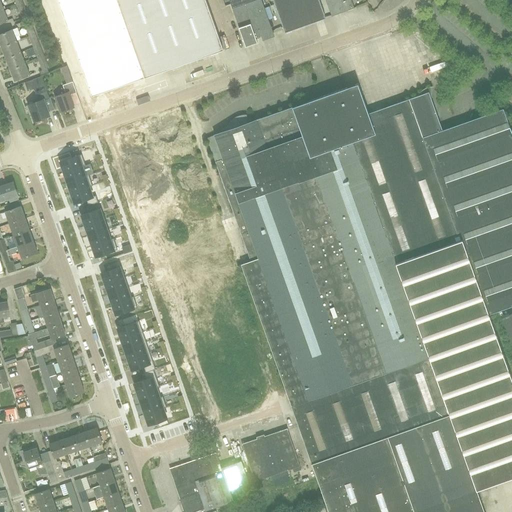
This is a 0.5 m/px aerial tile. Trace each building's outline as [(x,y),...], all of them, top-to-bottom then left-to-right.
[(57,0),(92,96),(144,78),(223,50),(205,0),(57,0)] [(229,0),(241,31),(240,31),(246,46),(257,42),(255,38),(273,31),(260,0),(229,0)] [(318,0),(273,0),(285,32),(325,18),(318,0)] [(350,0),(325,0),(331,16),(354,8),(350,0)] [(22,2),(16,4),(13,5),(14,9),(17,7),(21,16),(27,13),(22,2)] [(4,9),(0,10),(0,23),(8,21),(4,9)] [(29,36),(35,34),(31,22),(24,25),(29,36)] [(0,44),(1,47),(16,41),(12,30),(0,34),(0,44)] [(33,47),(40,45),(35,34),(29,36),(33,47)] [(6,58),(21,52),(16,41),(1,47),(6,58)] [(37,58),(44,56),(40,45),(33,47),(37,58)] [(21,52),(6,58),(10,69),(25,63),(21,52)] [(44,56),(37,58),(42,70),(39,71),(41,76),(49,73),(47,68),(49,68),(44,56)] [(413,72),(416,78),(442,66),(439,60),(413,72)] [(25,63),(10,69),(14,81),(29,75),(25,63)] [(50,98),(43,78),(42,77),(24,83),(27,91),(35,89),(39,101),(29,105),(34,120),(49,115),(44,100),(50,98)] [(60,111),(67,109),(70,110),(73,109),(73,107),(69,94),(76,92),(73,81),(63,85),(65,93),(55,96),(60,111)] [(244,126),(208,140),(251,260),(241,264),(330,511),(486,511),(478,489),(397,263),(463,239),(490,314),(511,305),(511,132),(503,108),(443,129),(429,91),(369,113),(358,83),(257,119),(258,122),(244,126)] [(82,155),(60,162),(64,173),(85,165),(82,155)] [(85,165),(64,173),(67,183),(89,175),(85,165)] [(89,175),(67,183),(71,193),(92,186),(89,175)] [(0,201),(17,195),(12,182),(0,186),(0,201)] [(92,186),(71,193),(75,204),(96,196),(92,186)] [(205,208),(216,205),(212,190),(198,194),(199,199),(203,198),(205,208)] [(174,207),(178,218),(189,214),(185,203),(174,207)] [(5,212),(9,223),(25,218),(21,206),(5,212)] [(103,208),(82,215),(85,226),(107,219),(103,208)] [(177,270),(186,267),(189,278),(191,258),(190,255),(192,232),(200,233),(199,243),(221,245),(220,252),(200,258),(198,283),(205,280),(205,281),(238,271),(238,269),(220,213),(149,236),(160,270),(166,268),(168,275),(177,273),(177,270)] [(25,218),(9,223),(13,235),(29,229),(25,218)] [(107,219),(85,226),(89,236),(107,230),(110,229),(107,219)] [(17,247),(33,241),(29,229),(13,235),(17,245),(6,248),(7,250),(17,247)] [(110,240),(107,230),(89,236),(92,246),(110,240)] [(110,240),(92,246),(96,257),(117,250),(114,239),(110,240)] [(240,239),(236,241),(240,252),(244,250),(240,239)] [(463,239),(397,263),(478,489),(511,476),(511,374),(490,314),(463,239)] [(17,247),(7,250),(8,254),(9,256),(19,252),(22,259),(38,253),(33,241),(17,247)] [(8,254),(7,250),(1,252),(5,262),(11,260),(9,256),(8,254)] [(123,265),(101,273),(105,283),(127,276),(123,265)] [(127,276),(105,283),(109,294),(130,286),(127,276)] [(130,286),(109,294),(112,304),(134,297),(130,286)] [(40,305),(54,301),(50,289),(30,296),(32,302),(38,300),(40,305)] [(134,297),(112,304),(116,315),(137,307),(134,297)] [(21,311),(27,309),(29,309),(27,302),(25,302),(24,298),(18,300),(21,311)] [(44,316),(58,312),(54,301),(40,305),(44,316)] [(0,303),(0,322),(5,322),(4,317),(10,316),(8,302),(0,303)] [(21,311),(25,323),(31,321),(27,309),(21,311)] [(58,312),(44,316),(48,328),(62,323),(58,312)] [(511,345),(511,312),(501,317),(511,345)] [(31,321),(25,323),(29,334),(35,332),(31,321)] [(139,321),(117,328),(121,339),(142,332),(139,321)] [(19,335),(17,324),(17,323),(10,324),(11,329),(0,331),(1,337),(19,335)] [(62,323),(48,328),(39,331),(41,337),(50,334),(52,340),(66,335),(62,323)] [(34,350),(47,346),(45,341),(39,343),(35,332),(29,334),(34,350)] [(125,349),(146,342),(142,332),(121,339),(125,349)] [(146,342),(125,349),(128,359),(149,352),(146,342)] [(58,361),(72,356),(68,344),(54,349),(58,361)] [(47,346),(34,350),(40,367),(46,365),(45,361),(47,360),(45,354),(49,353),(47,346)] [(149,352),(128,359),(132,370),(153,362),(149,352)] [(62,373),(76,368),(72,356),(58,361),(62,373)] [(46,365),(40,367),(44,379),(50,377),(46,365)] [(76,368),(62,373),(65,385),(80,380),(76,368)] [(50,377),(44,379),(48,391),(54,389),(59,387),(55,375),(50,377)] [(155,375),(134,383),(138,394),(159,386),(155,375)] [(80,380),(65,385),(69,397),(84,392),(80,380)] [(3,389),(10,387),(8,381),(1,383),(3,389)] [(159,386),(138,394),(141,404),(163,396),(159,386)] [(54,389),(48,391),(52,403),(58,401),(54,389)] [(163,396),(141,404),(145,414),(166,407),(163,396)] [(166,407),(145,414),(148,425),(170,417),(166,407)] [(84,431),(89,446),(101,442),(96,427),(84,431)] [(283,462),(286,471),(300,466),(288,428),(259,438),(269,467),(283,462)] [(73,435),(78,450),(89,446),(84,431),(73,435)] [(61,439),(66,454),(78,450),(73,435),(61,439)] [(255,481),(286,471),(283,462),(269,467),(259,438),(242,443),(255,481)] [(54,458),(66,454),(61,439),(49,444),(54,458)] [(28,467),(42,463),(37,447),(31,449),(31,447),(20,451),(23,460),(26,459),(28,467)] [(227,477),(225,470),(223,471),(216,452),(207,455),(208,459),(206,459),(214,482),(227,477)] [(95,462),(97,468),(109,464),(106,453),(94,457),(95,462)] [(237,466),(225,470),(227,477),(214,482),(206,459),(185,466),(195,497),(191,499),(191,497),(189,497),(188,496),(183,497),(180,498),(184,511),(193,511),(205,508),(205,511),(234,501),(230,489),(244,485),(237,466)] [(50,460),(44,462),(51,483),(57,481),(51,464),(50,460)] [(51,464),(57,481),(74,476),(72,470),(64,472),(60,461),(57,462),(51,464)] [(83,466),(85,472),(97,468),(95,462),(83,466)] [(85,472),(83,466),(72,470),(74,476),(85,472)] [(195,497),(185,466),(175,469),(179,480),(177,481),(183,497),(188,496),(189,497),(191,497),(191,499),(195,497)] [(100,485),(114,480),(110,468),(95,473),(100,485)] [(78,492),(85,490),(81,479),(74,481),(78,492)] [(114,480),(100,485),(104,497),(118,492),(114,480)] [(69,495),(75,493),(71,482),(65,484),(69,495)] [(39,505),(53,500),(49,488),(35,493),(39,505)] [(85,490),(78,492),(82,504),(88,502),(85,490)] [(118,492),(104,497),(108,508),(122,503),(118,492)] [(73,507),(79,505),(75,493),(69,495),(71,501),(73,507)] [(39,505),(40,511),(57,511),(53,500),(39,505)] [(91,511),(88,502),(82,504),(84,511),(91,511)] [(125,511),(122,503),(108,508),(108,511),(125,511)]
